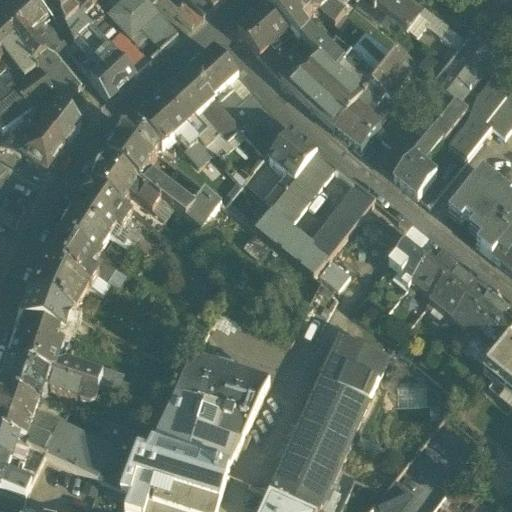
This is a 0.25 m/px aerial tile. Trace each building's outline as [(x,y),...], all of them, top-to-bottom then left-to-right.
[(0,22),(0,24),(20,45),(28,38),(40,26),(59,8),(51,0),(24,0),(8,15),(0,22)] [(92,36),(93,35),(73,13),(79,8),(90,19),(95,14),(82,0),(51,0),(59,8),(64,13),(61,22),(74,50),(79,46),(91,35),(92,36)] [(99,5),(94,0),(86,0),(95,9),(99,5)] [(122,38),(151,67),(178,42),(138,0),(115,0),(101,14),(107,21),(122,38)] [(185,0),(203,20),(213,12),(202,0),(185,0)] [(226,0),(204,0),(214,11),(226,0)] [(278,0),(266,12),(290,36),(320,64),(334,78),(336,76),(343,67),(303,29),(310,22),(284,0),(278,0)] [(338,15),(329,8),(322,3),(318,0),(284,0),(310,22),(313,19),(320,19),(335,31),(344,20),(338,15)] [(329,8),(336,0),(318,0),(322,3),(329,8)] [(336,0),(329,8),(338,15),(353,0),(336,0)] [(394,0),(364,0),(364,1),(387,19),(407,35),(418,20),(419,19),(400,4),(394,0)] [(419,19),(424,13),(409,0),(403,0),(400,4),(419,19)] [(356,10),(380,28),(387,19),(364,1),(359,5),(356,10)] [(64,13),(59,8),(40,26),(67,57),(69,60),(77,55),(74,50),(61,22),(64,13)] [(98,11),(95,14),(90,19),(79,8),(73,13),(93,35),(107,21),(101,14),(98,11)] [(237,37),(259,63),(271,52),(290,36),(266,12),(237,37)] [(428,28),(425,32),(439,43),(447,33),(448,32),(424,13),(419,19),(418,20),(428,28)] [(428,28),(418,20),(407,35),(417,43),(425,32),(428,28)] [(93,35),(92,36),(108,52),(122,38),(107,21),(93,35)] [(0,63),(6,58),(18,47),(20,45),(0,24),(0,63)] [(56,61),(59,64),(67,57),(40,26),(28,38),(46,56),(47,56),(56,61)] [(477,32),(465,47),(458,57),(449,68),(432,89),(455,107),(458,110),(503,53),(477,32)] [(439,43),(458,57),(465,47),(447,33),(439,43)] [(77,49),(90,63),(101,75),(116,61),(108,52),(92,36),(77,49)] [(18,47),(34,67),(46,56),(28,38),(20,45),(18,47)] [(116,61),(135,81),(151,67),(122,38),(108,52),(116,61)] [(336,76),(363,102),(371,92),(396,61),(367,38),(343,67),(336,76)] [(34,67),(18,47),(6,58),(21,79),(23,82),(24,83),(38,74),(33,68),(34,67)] [(288,94),(309,74),(292,56),(282,64),(271,52),(259,63),(288,94)] [(47,56),(46,56),(34,67),(33,68),(38,74),(56,99),(62,106),(62,107),(81,92),(59,65),(59,64),(56,61),(47,56)] [(189,80),(213,106),(214,105),(238,83),(215,57),(189,80)] [(0,63),(9,75),(15,83),(17,86),(20,84),(18,81),(21,79),(6,58),(0,63)] [(428,59),(416,75),(428,84),(441,69),(428,59)] [(113,101),(135,81),(116,61),(101,75),(90,85),(107,107),(113,101)] [(396,61),(371,92),(385,104),(389,107),(415,75),(396,61)] [(80,72),(90,85),(101,75),(90,63),(80,72)] [(334,78),(320,64),(309,74),(288,94),(289,95),(307,111),(334,78)] [(24,83),(23,82),(20,84),(17,86),(14,89),(7,93),(0,83),(0,136),(0,137),(2,138),(8,134),(25,122),(35,115),(56,99),(38,74),(24,83)] [(12,86),(15,83),(9,75),(5,77),(12,86)] [(363,102),(336,76),(334,78),(307,111),(334,137),(363,102)] [(2,79),(0,80),(0,83),(7,93),(14,89),(12,86),(5,77),(2,79)] [(195,124),(206,114),(214,107),(213,106),(189,80),(162,105),(186,132),(195,124)] [(238,83),(214,105),(223,115),(228,121),(253,99),(238,83)] [(371,92),(363,102),(334,137),(360,158),(381,132),(367,121),(367,117),(374,117),(381,108),(385,104),(371,92)] [(465,167),(491,135),(485,130),(507,104),(492,92),(480,108),(474,123),(448,154),(465,167)] [(511,97),(507,104),(485,130),(491,135),(491,134),(505,145),(511,136),(511,97)] [(242,135),(240,137),(241,137),(245,142),(265,164),(287,136),(253,99),(228,121),(233,127),(242,135)] [(381,108),(386,112),(389,107),(385,104),(381,108)] [(177,140),(186,132),(162,105),(138,126),(153,142),(163,153),(177,140)] [(214,107),(222,116),(223,115),(214,105),(213,106),(214,107)] [(41,133),(67,150),(81,132),(62,107),(62,106),(48,124),(41,133)] [(222,116),(214,107),(206,114),(214,124),(222,116)] [(396,113),(389,107),(386,112),(381,108),(374,117),(367,117),(367,121),(381,132),(396,113)] [(393,185),(418,204),(437,180),(423,169),(442,145),(443,146),(467,116),(458,110),(455,107),(414,159),(393,185)] [(195,124),(203,134),(214,124),(206,114),(195,124)] [(48,124),(35,115),(25,122),(41,133),(48,124)] [(232,128),(233,127),(228,121),(223,115),(222,116),(232,128)] [(224,136),(224,135),(232,128),(222,116),(214,124),(224,136)] [(15,144),(27,152),(41,133),(25,122),(8,134),(15,144)] [(195,124),(186,132),(195,141),(203,134),(195,124)] [(224,136),(214,124),(203,134),(214,145),(224,136)] [(153,142),(138,126),(128,135),(146,149),(153,142)] [(233,127),(232,128),(240,137),(242,135),(233,127)] [(240,137),(232,128),(224,135),(233,145),(241,137),(240,137)] [(177,140),(190,153),(190,154),(199,146),(195,141),(186,132),(177,140)] [(21,160),(43,175),(49,173),(67,150),(41,133),(27,152),(21,160)] [(199,146),(205,153),(209,149),(214,145),(203,134),(195,141),(199,146)] [(128,135),(124,141),(154,165),(158,159),(146,149),(128,135)] [(224,135),(224,136),(214,145),(209,149),(205,153),(211,160),(213,161),(222,153),(227,159),(245,142),(241,137),(233,145),(224,135)] [(269,168),(287,183),(295,189),(317,161),(291,140),(269,168)] [(107,164),(139,188),(148,176),(147,175),(154,165),(124,141),(107,164)] [(205,153),(199,146),(190,154),(190,153),(185,158),(199,173),(213,161),(211,160),(205,153)] [(378,172),(393,185),(414,159),(398,146),(378,172)] [(271,219),(269,220),(288,235),(335,176),(317,161),(295,189),(274,215),(271,219)] [(122,211),(130,201),(139,188),(107,164),(90,187),(122,211)] [(194,210),(148,176),(139,188),(162,205),(174,215),(186,223),(195,211),(194,210)] [(475,250),(511,279),(511,278),(511,204),(509,202),(511,200),(482,176),(453,212),(485,238),(475,250)] [(274,215),(295,189),(287,183),(267,209),(274,215)] [(90,187),(72,214),(110,240),(114,243),(127,225),(132,218),(122,211),(90,187)] [(162,205),(139,188),(130,201),(152,217),(162,205)] [(374,207),(357,194),(312,254),(310,258),(325,270),(374,207)] [(194,210),(195,211),(186,223),(201,235),(220,209),(204,196),(194,210)] [(0,215),(0,226),(15,234),(25,213),(6,203),(0,215)] [(162,205),(152,217),(165,227),(174,215),(162,205)] [(263,213),(265,214),(271,219),(274,215),(267,209),(263,213)] [(72,214),(59,241),(91,260),(98,248),(103,251),(110,240),(72,214)] [(269,220),(271,219),(265,214),(250,233),(256,238),(269,220)] [(312,254),(288,235),(269,220),(256,238),(313,284),(325,270),(310,258),(312,254)] [(127,225),(114,243),(130,255),(138,244),(129,238),(129,233),(132,229),(127,225)] [(254,240),(243,254),(258,266),(269,252),(254,240)] [(91,292),(97,283),(103,273),(96,268),(98,265),(91,260),(59,241),(46,267),(89,292),(91,292)] [(406,285),(411,290),(434,262),(412,245),(412,244),(389,272),(406,285)] [(454,278),(434,262),(411,290),(418,295),(432,306),(454,278)] [(115,276),(98,265),(96,268),(103,273),(97,283),(107,289),(115,276)] [(74,319),(89,292),(46,267),(32,296),(74,319)] [(331,267),(325,275),(344,290),(350,282),(331,267)] [(338,298),(344,290),(325,275),(319,283),(338,298)] [(115,276),(107,289),(111,291),(117,295),(126,282),(115,276)] [(432,306),(430,308),(435,313),(452,326),(476,296),(454,278),(432,306)] [(97,283),(91,292),(105,301),(111,291),(107,289),(97,283)] [(402,289),(408,294),(411,290),(406,285),(402,289)] [(418,295),(411,290),(408,294),(415,299),(418,295)] [(32,296),(21,326),(60,339),(74,344),(82,324),(74,319),(32,296)] [(498,313),(476,296),(452,326),(467,338),(473,344),(498,313)] [(432,317),(435,313),(430,308),(427,313),(432,317)] [(511,324),(498,313),(473,344),(480,349),(495,362),(511,341),(511,324)] [(204,331),(192,324),(185,335),(198,342),(204,331)] [(49,378),(54,379),(56,372),(64,350),(57,348),(60,339),(21,326),(16,341),(17,341),(9,365),(49,378)] [(470,349),(473,344),(467,338),(463,343),(470,349)] [(511,341),(495,362),(485,374),(497,383),(488,394),(511,413),(511,341)] [(476,354),(480,349),(473,344),(470,349),(476,354)] [(321,511),(329,495),(387,366),(340,345),(263,511),(321,511)] [(9,365),(2,386),(42,399),(46,387),(49,378),(9,365)] [(121,499),(131,502),(162,511),(218,511),(229,478),(269,390),(194,367),(187,381),(169,418),(155,445),(147,462),(138,459),(121,499)] [(65,368),(56,372),(54,379),(81,389),(98,394),(102,380),(97,378),(65,368)] [(102,380),(98,394),(129,404),(134,390),(122,386),(125,380),(100,371),(97,378),(102,380)] [(50,395),(76,403),(81,389),(54,379),(49,378),(46,387),(50,388),(49,392),(50,395)] [(0,394),(39,407),(42,399),(2,386),(0,392),(0,394)] [(98,394),(81,389),(76,403),(90,407),(94,404),(98,394)] [(27,447),(36,419),(39,407),(0,394),(0,438),(19,444),(27,447)] [(60,414),(39,407),(36,419),(55,428),(60,414)] [(108,493),(121,499),(138,459),(147,462),(155,445),(104,428),(95,447),(55,428),(36,419),(27,447),(30,448),(27,454),(45,462),(87,482),(101,489),(108,493)] [(16,454),(19,444),(0,438),(0,464),(12,468),(16,454)] [(26,470),(39,476),(45,462),(27,454),(30,448),(27,447),(19,444),(16,454),(26,458),(26,460),(30,461),(26,470)] [(22,478),(36,482),(39,476),(26,470),(30,461),(26,460),(26,458),(16,454),(12,468),(24,472),(22,478)] [(25,504),(30,493),(6,483),(12,468),(0,464),(0,492),(3,494),(25,504)] [(24,472),(12,468),(6,483),(30,493),(36,482),(22,478),(24,472)] [(96,503),(101,489),(87,482),(81,497),(96,503)] [(402,511),(413,499),(395,485),(373,511),(402,511)] [(127,511),(131,503),(121,499),(108,493),(104,501),(126,511),(127,511)] [(333,511),(339,499),(329,495),(321,511),(333,511)] [(162,511),(131,502),(131,503),(127,511),(162,511)]
